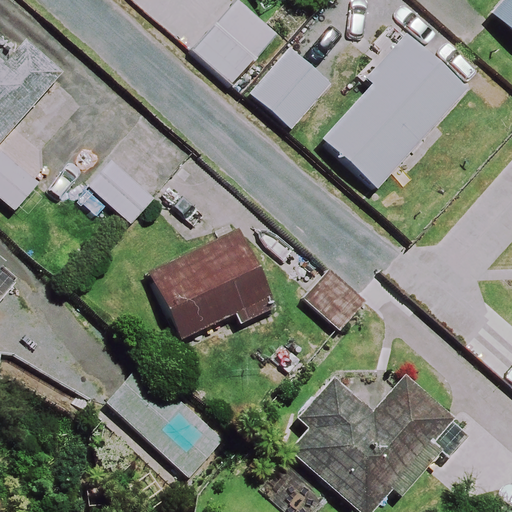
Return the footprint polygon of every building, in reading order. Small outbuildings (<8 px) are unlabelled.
[(511,0),(502,0),(486,18),(511,40),(511,0)] [(272,39),(233,6),(191,56),(230,88),(272,39)] [(460,95),(395,37),(358,78),(370,89),(319,145),(372,193),(460,95)] [(0,139),(44,89),(0,50),(0,139)] [(326,87),(286,54),(248,100),(287,133),(326,87)] [(36,185),(0,156),(0,205),(12,215),(36,185)] [(150,203),(107,165),(85,190),(127,228),(150,203)] [(267,311),(231,239),(146,282),(177,345),(229,318),(234,328),(267,311)] [(0,300),(11,288),(0,279),(0,300)] [(358,309),(324,279),(301,305),(334,335),(358,309)] [(218,443),(137,371),(103,408),(184,480),(218,443)] [(460,440),(399,387),(368,423),(330,390),(277,452),(346,511),(372,511),(389,493),(397,500),(434,458),(440,463),(460,440)]
